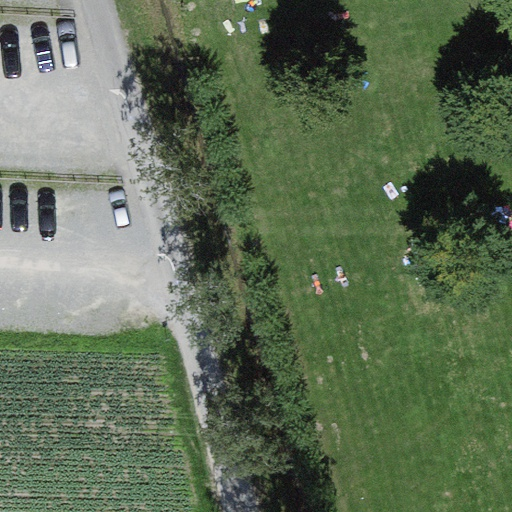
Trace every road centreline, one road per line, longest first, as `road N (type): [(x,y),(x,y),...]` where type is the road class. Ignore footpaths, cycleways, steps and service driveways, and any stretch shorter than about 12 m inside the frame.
road 1 (unclassified): [(91,0),(238,511)]
road 2 (track): [(0,280),(172,293)]
